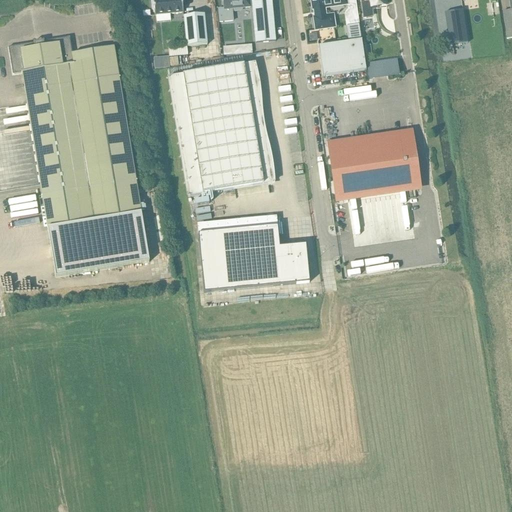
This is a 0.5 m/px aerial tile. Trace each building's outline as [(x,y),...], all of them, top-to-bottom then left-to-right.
[(151,1),(152,10),(154,10),(155,16),(183,13),(181,0),(153,0),(153,1),(151,1)] [(249,0),(223,0),(224,4),(224,10),(232,9),(233,11),(234,13),(241,12),(242,11),(242,8),(250,7),(250,1),(249,0)] [(271,0),(251,2),(255,44),(275,42),(271,0)] [(311,0),(313,10),(314,9),(315,18),(314,18),(316,30),(334,27),(333,16),(325,17),(324,8),(347,5),(346,0),(311,0)] [(365,0),(365,1),(361,2),(364,18),(372,17),(371,7),(386,5),(385,0),(365,0)] [(505,0),(497,0),(499,10),(506,10),(505,0)] [(502,12),(506,40),(511,39),(511,0),(509,0),(511,11),(502,12)] [(463,10),(445,13),(449,46),(468,44),(463,10)] [(204,15),(184,16),(186,47),(187,47),(207,45),(204,15)] [(361,41),(359,25),(346,27),(348,43),(361,41)] [(321,34),(322,43),(335,42),(334,28),(326,29),(326,33),(321,34)] [(315,42),(314,33),(305,35),(306,43),(315,42)] [(34,43),(8,48),(10,57),(13,75),(22,74),(28,108),(29,119),(31,128),(33,138),(34,148),(36,159),(38,169),(39,180),(48,229),(56,278),(149,262),(141,213),(115,57),(114,48),(72,54),(70,37),(44,42),(44,41),(34,42),(34,43)] [(361,41),(348,43),(338,44),(318,47),(322,78),(342,75),(366,71),(361,41)] [(186,47),(167,49),(168,58),(188,56),(187,47),(186,47)] [(275,57),(276,71),(286,70),(285,56),(275,57)] [(511,56),(449,66),(480,266),(511,260),(511,56)] [(167,57),(159,58),(161,69),(169,67),(167,57)] [(369,79),(398,75),(396,61),(367,65),(369,79)] [(253,63),(168,77),(188,197),(273,183),(253,63)] [(409,136),(329,148),(337,200),(419,188),(409,136)] [(353,210),(357,207),(359,210),(367,205),(361,198),(356,202),(350,206),(353,210)] [(277,227),(198,234),(204,293),(309,283),(306,245),(279,247),(277,227)]
